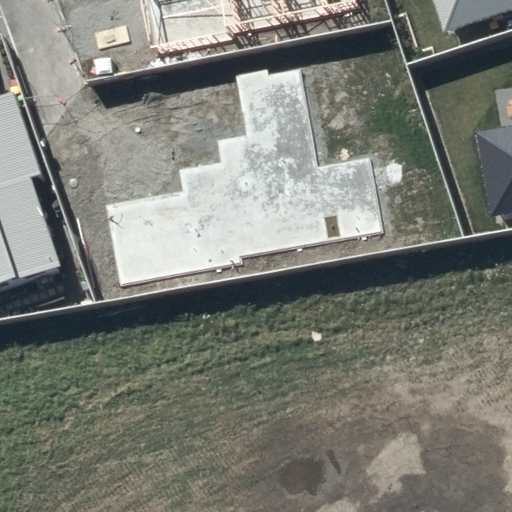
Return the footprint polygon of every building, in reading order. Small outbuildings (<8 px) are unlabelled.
[(143,0),(154,52),(357,12),(354,0),(143,0)] [(511,0),(433,0),(444,31),(511,9),(511,0)] [(183,191),(106,205),(119,285),(384,237),(370,158),(318,167),(299,64),(235,77),(245,135),(217,140),(220,163),(179,170),(183,191)] [(0,287),(58,269),(27,178),(41,173),(12,91),(0,95),(0,287)] [(511,126),(478,133),(492,216),(511,212),(511,126)]
